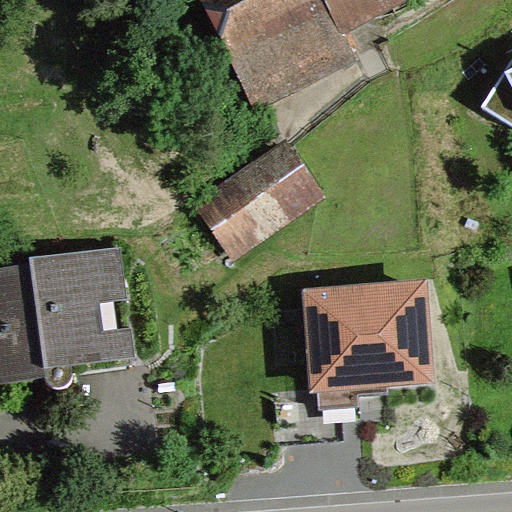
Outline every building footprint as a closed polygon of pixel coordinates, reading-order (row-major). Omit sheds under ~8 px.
[(432,0),(204,0),(271,120),(359,71),(346,48),(432,0)] [(511,101),(495,127),(511,137),(511,101)] [(284,146),(193,208),(234,268),(326,206),(284,146)] [(0,377),(111,370),(104,265),(0,271),(0,377)] [(429,292),(303,299),(309,406),(435,399),(429,292)]
